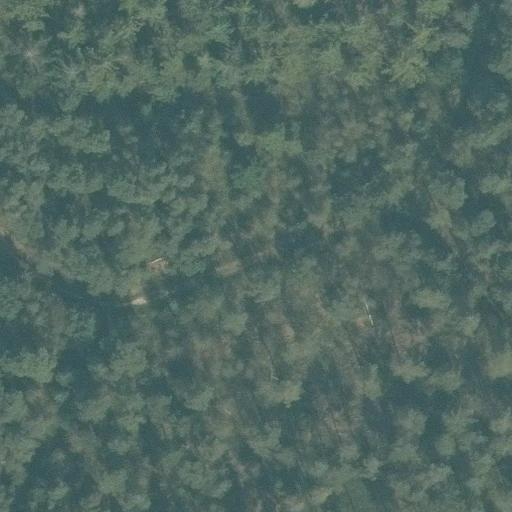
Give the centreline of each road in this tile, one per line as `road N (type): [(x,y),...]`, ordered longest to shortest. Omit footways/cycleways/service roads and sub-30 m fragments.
road 1 (track): [(403,177),(101,301),(0,230)]
road 2 (track): [(471,0),(403,177)]
road 3 (track): [(403,177),(511,322)]
